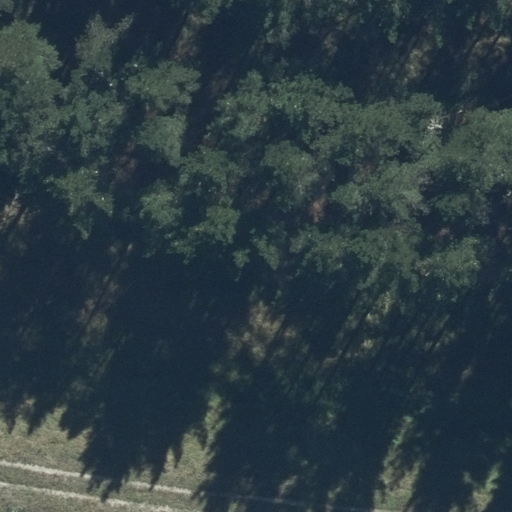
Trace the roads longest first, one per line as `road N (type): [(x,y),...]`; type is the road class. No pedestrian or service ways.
road 1 (track): [(511,254),(0,176)]
road 2 (track): [(0,460),(185,497),(369,511)]
